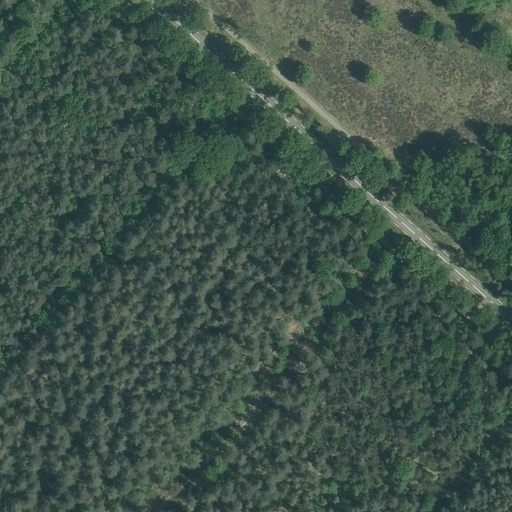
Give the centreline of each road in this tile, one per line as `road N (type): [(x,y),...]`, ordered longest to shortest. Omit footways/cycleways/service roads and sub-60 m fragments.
road 1 (tertiary): [(511,317),(149,0)]
road 2 (track): [(0,374),(255,93)]
road 3 (track): [(410,228),(159,511)]
road 4 (track): [(430,511),(511,417)]
